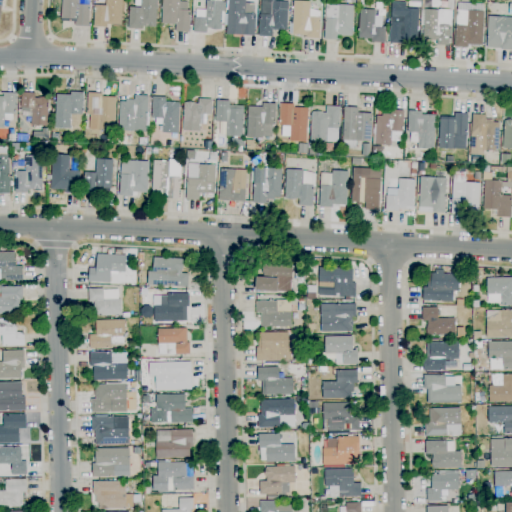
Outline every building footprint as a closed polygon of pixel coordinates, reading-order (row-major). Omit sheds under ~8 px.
[(89,27),(75,26),(75,19),(61,19),(61,0),(79,0),(79,4),(90,5),(89,27)] [(107,28),(93,27),(94,5),(106,6),(106,0),(122,0),(121,25),(107,24),(107,28)] [(142,30),(128,29),(129,7),(141,8),(141,0),(157,0),(156,27),(142,27),(142,30)] [(189,32),(175,32),(175,24),(161,23),(161,22),(160,22),(160,20),(160,9),(162,9),(162,0),(180,0),(180,1),(188,2),(187,10),(190,10),(189,32)] [(206,33),(193,32),(194,17),(205,18),(206,0),(210,1),(210,0),(221,0),(221,1),(223,1),(223,2),(225,2),(224,23),(221,23),(221,30),(210,29),(210,28),(207,28),(206,33)] [(254,36),(226,35),(227,0),(245,0),(245,3),(254,3),(254,14),(256,14),(254,36)] [(272,37),(257,36),(259,14),(260,14),(261,0),(289,2),(287,31),(272,30),(272,37)] [(320,39),(306,39),(306,36),(292,35),(294,1),(310,2),(310,9),(320,12),(320,18),(321,18),(320,39)] [(402,44),(389,43),(391,2),(406,3),(405,8),(419,9),(417,40),(403,39),(402,44)] [(483,4),(483,11),(484,11),(482,45),(480,45),(479,49),(468,49),(468,48),(454,47),(457,10),(458,2),(483,4)] [(340,40),(323,39),(325,5),(339,5),(353,6),(352,37),(338,36),(338,38),(340,39),(340,40)] [(385,43),(371,43),(371,39),(359,39),(359,31),(358,30),(358,29),(359,29),(360,9),(375,10),(375,27),(386,28),(385,43)] [(448,46),(437,45),(437,41),(423,40),(423,30),(422,30),(422,27),(424,28),(424,26),(420,26),(421,10),(425,10),(425,9),(439,10),(439,9),(452,10),(452,26),(450,25),(448,46)] [(511,50),(500,50),(500,48),(486,48),(488,16),(511,17),(511,50)] [(4,128),(0,127),(0,96),(3,97),(3,92),(17,93),(16,114),(13,114),(12,121),(4,121),(4,128)] [(47,127),(42,127),(42,126),(31,126),(32,108),(21,108),(22,92),(35,93),(35,98),(37,98),(37,97),(49,98),(47,127)] [(71,129),(54,128),(56,94),(70,95),(71,92),(84,93),(83,114),(71,114),(71,129)] [(114,131),(97,130),(98,115),(86,115),(88,92),(102,94),(102,96),(116,97),(114,131)] [(147,132),(119,130),(120,102),(126,102),(126,99),(135,100),(135,96),(149,96),(147,132)] [(178,134),(162,133),(163,119),(151,119),(152,97),(166,97),(166,102),(180,103),(178,134)] [(199,132),(183,131),(184,102),(195,102),(195,104),(198,104),(199,99),(212,100),(211,115),(200,114),(199,132)] [(242,137),(226,136),(226,122),(216,122),(216,100),(230,101),(229,105),(244,106),(242,137)] [(263,139),(247,138),(248,106),(262,107),(262,105),(260,104),(260,103),(276,104),(275,125),(273,125),(272,138),(263,137),(263,139)] [(306,142),(289,142),(290,126),(279,125),(280,103),(294,104),(294,107),(308,108),(306,142)] [(338,143),(310,141),(312,112),(313,112),(313,111),(322,112),(322,113),(326,113),(326,106),(340,107),(339,129),(338,143)] [(355,149),(342,148),(343,141),(342,141),(344,107),(361,108),(361,111),(358,110),(358,113),(372,114),(370,142),(356,141),(355,149)] [(390,147),(380,146),(380,145),(372,145),(373,124),(376,124),(376,116),(382,116),(382,114),(390,114),(390,110),(404,111),(403,132),(402,132),(401,142),(391,141),(391,146),(390,146),(390,147)] [(434,149),(417,149),(418,143),(410,142),(410,133),(407,132),(408,111),(422,111),(422,115),(435,115),(434,149)] [(455,149),(438,148),(439,119),(454,120),(454,113),(467,114),(467,135),(455,135),(455,149)] [(483,155),(470,155),(470,146),(468,145),(468,140),(471,140),(473,114),(486,115),(485,119),(493,120),(493,122),(500,123),(497,151),(484,150),(483,155)] [(511,148),(503,148),(504,120),(511,120),(511,148)] [(179,148),(170,147),(171,140),(180,141),(179,148)] [(254,150),(246,149),(246,140),(254,140),(254,150)] [(12,151),(12,144),(19,143),(20,150),(12,151)] [(308,154),(298,154),(298,144),(308,144),(308,154)] [(369,156),(362,156),(363,144),(370,144),(369,156)] [(381,158),(372,157),(372,146),(382,147),(381,158)] [(510,164),(501,163),(501,154),(510,154),(510,164)] [(0,194),(0,155),(9,155),(9,194),(0,194)] [(15,193),(14,171),(15,171),(15,156),(41,155),(42,190),(28,190),(28,193),(15,193)] [(78,193),(61,192),(61,189),(51,189),(53,155),(69,156),(68,171),(79,172),(78,193)] [(116,200),(109,200),(109,193),(97,192),(97,195),(83,194),(84,173),(96,173),(96,159),(113,160),(112,186),(116,186),(116,200)] [(133,197),(119,196),(121,160),(149,162),(147,193),(137,193),(137,196),(133,196),(133,197)] [(179,199),(165,199),(165,196),(151,195),(153,161),(169,161),(169,160),(181,160),(179,199)] [(199,201),(186,200),(187,178),(198,179),(199,165),(216,166),(214,194),(200,193),(199,201)] [(511,179),(506,179),(506,173),(498,172),(498,170),(491,170),(491,167),(511,167),(511,179)] [(244,202),(232,202),(233,199),(219,198),(221,168),(236,169),(236,170),(247,170),(244,202)] [(269,204),(252,203),(253,182),(264,182),(265,168),(281,169),(280,198),(274,197),(274,200),(266,200),(266,202),(269,202),(269,204)] [(379,210),(365,210),(365,202),(362,202),(362,205),(357,205),(357,202),(355,202),(351,202),(353,168),(381,169),(381,179),(380,179),(379,210)] [(312,207),(299,206),(299,199),(296,199),(296,200),(285,199),(286,169),(303,170),(303,171),(315,174),(315,186),(313,186),(312,207)] [(332,208),(319,207),(320,173),(332,173),(332,171),(346,171),(346,169),(351,169),(351,172),(348,172),(347,205),(333,205),(332,208)] [(444,213),(432,213),(433,208),(419,207),(420,177),(434,177),(434,178),(446,178),(445,195),(444,213)] [(413,210),(399,210),(399,211),(385,210),(386,195),(387,195),(387,188),(399,188),(399,179),(414,180),(413,210)] [(510,218),(497,217),(497,216),(493,216),(493,210),(483,210),(484,180),(501,181),(501,182),(511,182),(511,187),(501,187),(500,195),(511,195),(511,206),(510,218)] [(463,215),(451,214),(451,199),(452,199),(453,182),(480,183),(478,213),(463,212),(463,215)] [(88,282),(89,268),(96,268),(97,254),(114,255),(115,249),(123,250),(122,256),(126,256),(125,272),(111,271),(110,283),(88,282)] [(0,281),(0,252),(15,252),(15,267),(22,266),(23,281),(0,281)] [(188,287),(147,285),(148,271),(152,272),(153,258),(183,259),(182,271),(181,271),(181,273),(188,274),(188,287)] [(290,292),(277,291),(277,292),(256,290),(257,277),(263,278),(264,263),(292,265),(290,292)] [(344,298),(333,298),(333,295),(319,295),(320,284),(319,284),(319,267),(353,269),(352,283),(356,283),(355,297),(344,297),(344,298)] [(453,302),(423,301),(423,288),(427,288),(428,273),(435,274),(435,270),(444,270),(444,274),(459,274),(459,279),(459,289),(458,291),(453,291),(453,302)] [(511,305),(501,305),(501,303),(488,303),(487,295),(486,278),(511,277),(511,305)] [(0,314),(0,287),(22,287),(22,299),(19,299),(20,314),(0,314)] [(94,316),(94,302),(89,302),(89,289),(103,288),(103,289),(118,289),(119,299),(121,299),(122,316),(94,316)] [(154,322),(154,306),(159,305),(159,297),(168,297),(168,294),(189,293),(189,307),(187,307),(187,321),(154,322)] [(261,328),(260,313),(256,314),(256,301),(276,301),(290,300),(291,312),(291,327),(261,328)] [(320,332),(320,316),(321,316),(320,304),(356,303),(356,317),(352,317),(352,327),(352,331),(320,332)] [(427,336),(426,324),(427,324),(427,321),(423,321),(422,308),(437,307),(438,319),(455,318),(455,334),(427,336)] [(511,337),(487,338),(486,322),(502,321),(501,310),(511,310),(511,337)] [(2,347),(2,336),(0,336),(0,318),(16,318),(17,333),(24,332),(24,346),(2,347)] [(90,349),(89,335),(96,334),(96,320),(125,320),(125,337),(123,337),(123,344),(111,345),(111,348),(90,349)] [(167,355),(159,355),(158,344),(158,329),(187,328),(187,343),(189,342),(190,354),(167,355)] [(256,361),(256,347),(258,347),(258,333),(261,333),(288,332),(288,348),(291,348),(291,361),(256,361)] [(342,365),(342,361),(335,361),(335,354),(325,354),(325,337),(352,336),(353,350),(355,350),(355,349),(357,349),(358,364),(342,365)] [(423,371),(423,357),(430,357),(429,343),(458,342),(459,359),(447,359),(447,362),(445,362),(445,371),(423,371)] [(511,370),(503,370),(502,359),(489,359),(488,342),(511,342),(511,370)] [(0,379),(0,362),(3,362),(2,351),(24,351),(24,369),(21,369),(21,379),(0,379)] [(94,381),(93,367),(90,367),(90,353),(111,352),(112,363),(127,363),(128,380),(94,381)] [(156,390),(155,376),(149,376),(149,363),(191,362),(191,390),(156,390)] [(262,395),(261,381),(257,381),(257,368),(278,367),(279,378),(293,378),(293,394),(262,395)] [(322,399),(322,382),(336,382),(336,371),(357,370),(358,384),(354,384),(354,398),(322,399)] [(511,402),(489,402),(489,385),(503,385),(503,374),(511,374),(511,402)] [(428,403),(428,388),(425,388),(425,376),(445,376),(446,387),(461,387),(461,402),(428,403)] [(0,411),(0,382),(21,382),(22,397),(25,397),(25,411),(0,411)] [(91,413),(91,399),(95,399),(95,396),(94,390),(95,390),(95,385),(126,384),(127,412),(91,413)] [(170,423),(170,422),(167,422),(167,423),(151,423),(150,409),(156,408),(156,395),(184,394),(185,409),(192,408),(192,423),(170,423)] [(143,404),(142,396),(150,396),(150,404),(143,404)] [(295,427),(258,428),(258,414),(261,414),(260,400),(277,400),(277,399),(283,398),(283,400),(294,400),(295,427)] [(128,411),(127,401),(136,400),(137,411),(128,411)] [(328,431),(328,420),(323,420),(323,404),(353,403),(353,414),(352,414),(352,417),(359,417),(359,431),(328,431)] [(511,434),(504,434),(504,423),(488,423),(488,407),(511,406),(511,434)] [(425,437),(424,423),(429,423),(429,409),(460,408),(461,436),(446,436),(425,437)] [(0,443),(0,426),(3,426),(3,415),(25,415),(26,433),(23,433),(23,431),(19,432),(19,443),(0,443)] [(95,445),(95,431),(92,431),(91,417),(113,417),(113,428),(129,428),(129,444),(95,445)] [(156,458),(156,442),(156,431),(171,431),(171,430),(192,430),(193,447),(189,448),(190,457),(156,458)] [(266,463),(266,461),(260,461),(260,452),(259,452),(258,434),(280,434),(280,445),(294,445),(295,462),(266,463)] [(323,465),(322,448),(327,448),(326,439),(338,438),(338,437),(358,436),(359,454),(357,454),(357,456),(358,456),(358,462),(356,462),(356,464),(323,465)] [(511,466),(490,467),(490,439),(504,439),(504,438),(511,438),(511,466)] [(432,468),(431,457),(432,457),(432,455),(426,455),(425,441),(447,441),(454,441),(454,452),(461,451),(461,468),(432,468)] [(12,475),(11,464),(0,464),(0,448),(22,448),(22,458),(21,458),(21,462),(26,462),(27,475),(12,475)] [(92,477),(92,463),(95,463),(95,449),(129,448),(129,465),(114,466),(114,477),(92,477)] [(477,469),(476,461),(483,460),(484,468),(477,469)] [(168,491),(153,491),(153,476),(158,476),(157,463),(158,463),(158,461),(165,461),(165,463),(186,463),(186,476),(193,476),(193,490),(172,490),(172,479),(168,479),(168,491)] [(267,498),(267,495),(259,495),(259,481),(266,481),(266,478),(264,478),(264,467),(295,466),(295,483),(289,483),(289,498),(267,498)] [(329,497),(329,487),(323,487),(323,485),(322,485),(321,470),(324,470),(324,469),(353,469),(353,483),(360,483),(361,497),(329,497)] [(511,494),(503,494),(503,492),(499,492),(498,488),(503,488),(503,486),(494,486),(494,472),(511,471),(511,494)] [(427,502),(426,488),(432,488),(431,474),(458,473),(459,490),(441,491),(442,501),(427,502)] [(0,507),(0,491),(5,491),(5,480),(26,479),(27,496),(25,496),(25,493),(23,493),(23,501),(20,502),(20,507),(0,507)] [(98,509),(98,503),(96,503),(95,495),(93,495),(93,482),(98,482),(98,481),(107,481),(107,482),(125,481),(126,509),(98,509)] [(162,511),(162,510),(179,509),(179,498),(193,498),(193,510),(190,510),(190,511),(162,511)] [(260,511),(260,502),(275,501),(275,505),(291,505),(292,511),(260,511)] [(346,511),(346,503),(361,503),(361,511),(346,511)]
